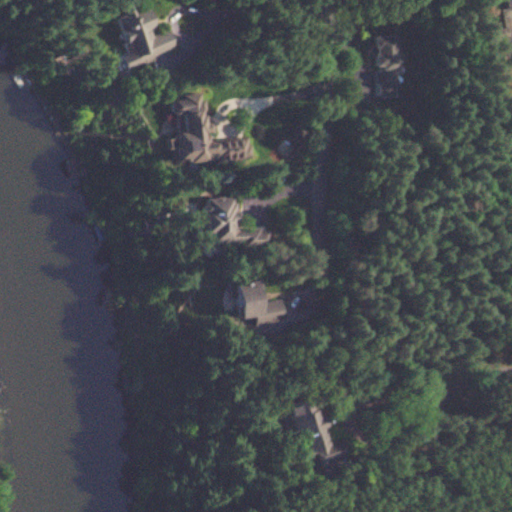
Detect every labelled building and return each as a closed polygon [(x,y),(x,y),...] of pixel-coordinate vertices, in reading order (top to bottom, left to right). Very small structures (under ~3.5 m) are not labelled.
[(165,49),(159,35),(146,40),(131,0),(117,0),(95,8),(116,67),(165,49)] [(511,0),(504,0),(506,6),(493,9),(508,65),(511,63),(511,0)] [(371,35),(374,91),(398,90),(396,34),(371,35)] [(201,139),(200,93),(159,94),(160,114),(165,114),(166,161),(240,160),(240,139),(201,139)] [(232,228),(231,195),(196,196),(198,247),(263,245),(263,227),(232,228)] [(281,323),(277,299),(261,302),(257,275),(225,280),(232,319),(250,316),(252,327),(281,323)] [(296,459),(310,454),(314,466),(341,459),(336,443),(323,447),(308,397),(280,405),(296,459)]
